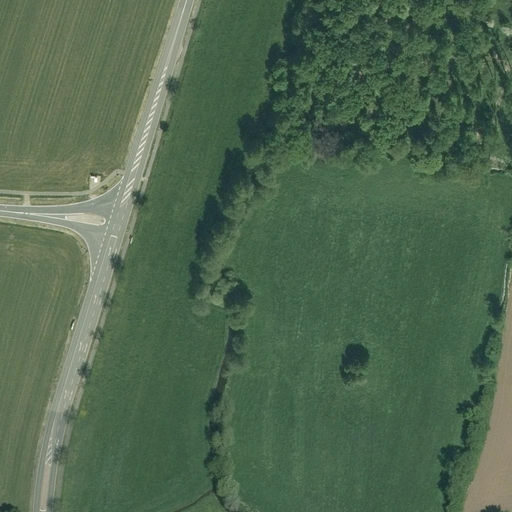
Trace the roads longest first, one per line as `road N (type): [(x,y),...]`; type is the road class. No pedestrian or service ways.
road 1 (tertiary): [(110,225),(63,392),(43,511)]
road 2 (tertiary): [(110,225),(184,0)]
